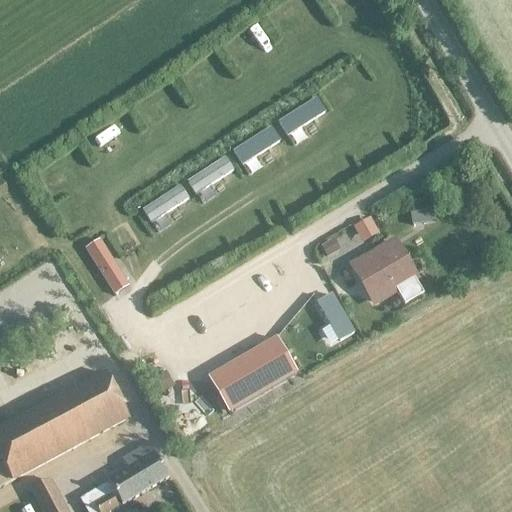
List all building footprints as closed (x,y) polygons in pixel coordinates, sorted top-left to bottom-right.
[(317,99),(278,124),(287,138),(326,114),(317,99)] [(271,128),(232,152),(241,167),(280,142),(271,128)] [(223,159),(184,184),(193,198),(232,174),(223,159)] [(177,188),(139,215),(148,228),(187,202),(177,188)] [(433,210),(409,214),(411,227),(435,223),(433,210)] [(111,288),(125,280),(101,242),(88,250),(111,288)] [(374,303),(414,280),(393,245),(353,268),(374,303)] [(330,297),(317,305),(339,343),(353,335),(330,297)] [(275,340),(207,380),(228,414),(295,375),(275,340)] [(0,491),(130,423),(105,375),(0,430),(0,491)] [(126,509),(169,482),(147,448),(124,462),(129,470),(108,483),(110,486),(80,504),(85,511),(115,511),(119,510),(114,503),(120,500),(126,509)] [(42,511),(65,511),(50,484),(32,494),(42,511)]
